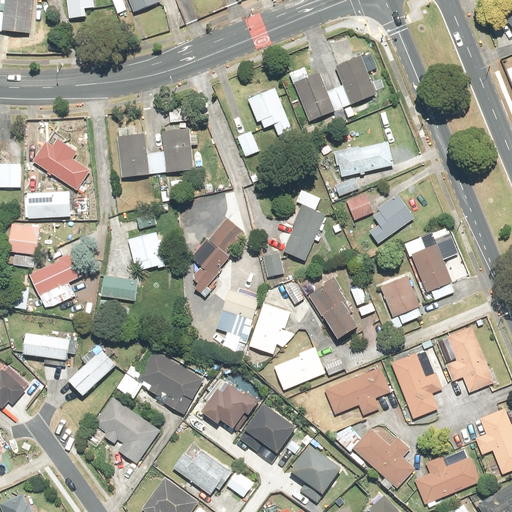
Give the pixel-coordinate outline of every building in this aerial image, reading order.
[(31,0),(3,0),(1,34),(29,36),(31,0)] [(92,0),(64,0),(67,22),(84,20),(83,12),(93,11),(92,0)] [(125,0),(113,0),(120,15),(130,11),(125,0)] [(160,3),(158,0),(127,0),(133,15),(160,3)] [(360,58),(339,67),(355,105),(376,97),(360,58)] [(323,72),(297,83),(313,122),(339,111),(323,72)] [(296,131),(280,89),(251,100),(260,123),(264,121),(268,129),(278,126),(282,136),(296,131)] [(190,109),(171,110),(172,123),(190,122),(190,109)] [(193,128),(165,131),(170,173),(198,170),(193,128)] [(153,175),(149,133),(120,136),(125,178),(153,175)] [(253,133),(240,138),(248,158),(262,153),(253,133)] [(50,141),(36,161),(81,191),(95,171),(77,159),(82,152),(62,138),(57,145),(50,141)] [(341,150),(346,176),(398,165),(393,142),(363,148),(362,146),(341,150)] [(23,165),(2,165),(2,189),(23,190),(23,165)] [(276,177),(265,182),(269,192),(280,187),(276,177)] [(358,179),(337,186),(340,198),(362,191),(358,179)] [(28,195),(30,220),(74,217),(72,193),(28,195)] [(382,244),(418,217),(400,193),(381,208),(383,211),(376,216),(383,224),(373,232),(382,244)] [(367,194),(348,202),(357,222),(376,214),(367,194)] [(309,259),(329,214),(305,204),(296,225),(298,226),(288,250),(309,259)] [(158,212),(138,218),(142,231),(162,224),(158,212)] [(234,249),(248,233),(230,218),(212,239),(211,238),(195,257),(204,265),(196,275),(199,277),(197,278),(203,283),(199,287),(206,292),(226,269),(224,267),(237,251),(234,249)] [(44,227),(16,224),(13,253),(40,256),(44,227)] [(341,224),(334,227),(338,234),(334,235),(340,247),(350,243),(341,224)] [(161,232),(132,239),(138,263),(141,262),(144,271),(159,267),(159,269),(170,267),(161,232)] [(440,243),(415,253),(431,292),(456,282),(440,243)] [(43,296),(87,276),(77,253),(33,273),(43,296)] [(283,254),(264,258),(269,279),(287,275),(283,254)] [(36,257),(14,256),(14,265),(35,267),(36,257)] [(411,275),(384,286),(397,316),(424,305),(411,275)] [(108,276),(105,296),(137,301),(140,280),(108,276)] [(338,278),(312,295),(325,315),(329,313),(346,339),(367,325),(343,289),(345,287),(338,278)] [(0,284),(0,305),(30,309),(33,289),(0,284)] [(288,289),(296,305),(306,299),(297,284),(288,289)] [(361,285),(351,290),(359,307),(369,303),(361,285)] [(262,301),(231,291),(224,312),(255,322),(262,301)] [(294,311),(266,303),(252,346),(277,353),(285,328),(288,329),(294,311)] [(202,333),(202,304),(186,304),(186,313),(191,313),(191,333),(202,333)] [(133,308),(119,307),(117,318),(131,319),(133,308)] [(497,382),(474,325),(449,335),(459,360),(448,364),(455,381),(466,377),(472,392),(497,382)] [(30,333),(27,353),(73,360),(76,339),(30,333)] [(278,366),(287,389),(329,373),(318,346),(302,352),(304,356),(278,366)] [(88,395),(120,365),(105,349),(73,379),(88,395)] [(206,379),(156,351),(141,378),(155,386),(152,390),(163,397),(166,392),(170,394),(165,403),(186,414),(206,379)] [(421,353),(395,363),(416,418),(442,409),(436,393),(447,389),(440,372),(429,376),(421,353)] [(343,356),(326,364),(331,376),(348,369),(343,356)] [(0,366),(0,403),(5,407),(11,400),(16,404),(29,389),(5,369),(4,370),(0,366)] [(384,367),(327,389),(337,414),(362,405),(366,415),(383,408),(379,398),(394,392),(384,367)] [(228,392),(222,388),(207,409),(225,421),(227,418),(240,427),(250,411),(254,414),(262,402),(233,383),(228,392)] [(163,430),(116,396),(97,422),(110,431),(107,436),(117,444),(121,439),(126,443),(121,450),(139,463),(163,430)] [(301,426),(267,403),(242,438),(259,451),(266,441),(282,453),(301,426)] [(511,470),(511,418),(507,407),(482,417),(489,433),(478,437),(484,455),(496,450),(505,473),(511,470)] [(374,427),(355,447),(400,489),(419,469),(406,457),(414,448),(401,436),(393,444),(374,427)] [(346,466),(313,444),(295,470),(309,481),(302,491),(320,503),(346,466)] [(188,451),(177,466),(214,494),(219,487),(223,489),(237,471),(232,467),(231,469),(205,449),(198,459),(188,451)] [(417,479),(427,503),(484,481),(474,456),(449,466),(444,454),(428,461),(433,472),(417,479)] [(194,511),(203,501),(168,476),(144,508),(149,511),(194,511)] [(511,511),(511,484),(480,504),(485,511),(511,511)] [(26,493),(2,504),(5,511),(37,511),(33,502),(31,503),(26,493)] [(401,511),(386,495),(367,511),(401,511)]
